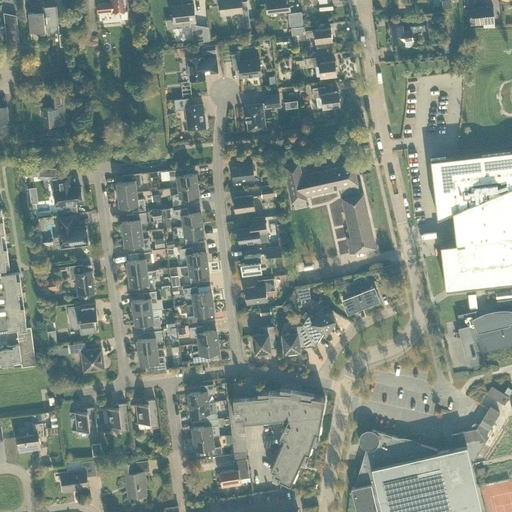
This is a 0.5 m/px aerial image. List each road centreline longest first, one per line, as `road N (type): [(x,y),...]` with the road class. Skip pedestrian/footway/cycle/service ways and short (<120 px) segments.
road 1 (unclassified): [(346,388),(359,363),(407,340),(420,306),(373,98),(362,0)]
road 2 (residential): [(234,371),(216,184),(224,91)]
road 3 (residential): [(125,384),(97,170),(116,167)]
road 4 (residential): [(181,504),(168,380)]
road 5 (unclassified): [(326,511),(346,388)]
